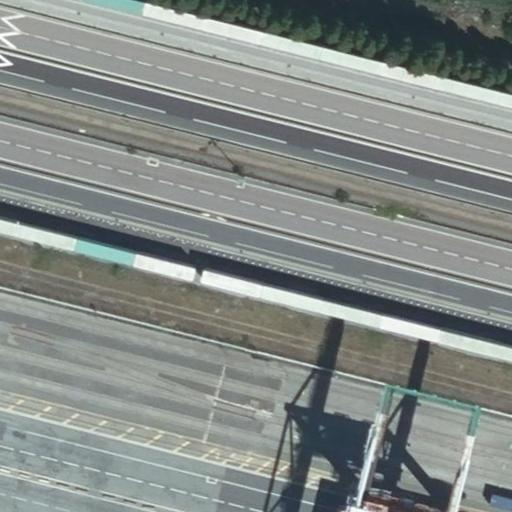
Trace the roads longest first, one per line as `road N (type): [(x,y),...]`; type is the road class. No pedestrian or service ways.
road 1 (unclassified): [(0,66),(511,195)]
road 2 (unclassified): [(0,175),(511,304)]
road 3 (unclassified): [(511,156),(0,27)]
road 4 (unclassified): [(511,269),(0,142)]
